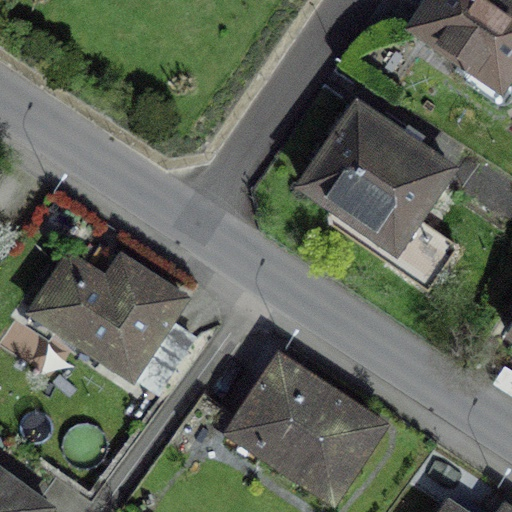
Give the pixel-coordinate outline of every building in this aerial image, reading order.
[(511,0),(439,0),(419,28),(511,95),(511,0)] [(473,179),(367,105),(313,182),(419,256),(473,179)] [(0,215),(20,184),(0,170),(0,215)] [(203,309),(133,263),(120,284),(79,258),(37,322),(148,393),(203,309)] [(352,511),(401,442),(286,362),(236,443),(343,511),(352,511)] [(0,511),(58,511),(0,474),(0,511)] [(509,511),(471,511),(458,503),(452,511),(511,511),(511,509),(509,511)]
